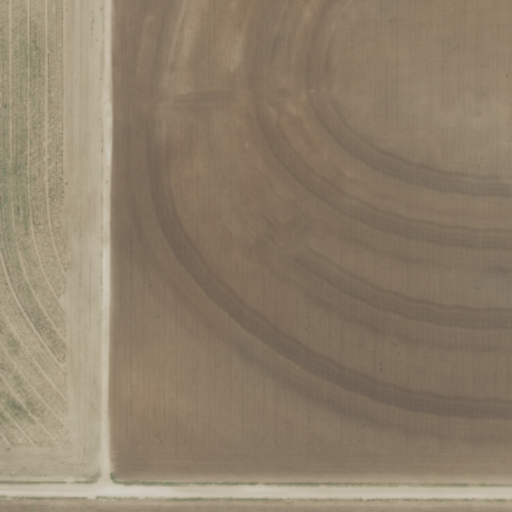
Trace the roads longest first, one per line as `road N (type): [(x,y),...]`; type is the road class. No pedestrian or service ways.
road 1 (residential): [(511,494),(0,492)]
road 2 (residential): [(131,492),(137,0)]
